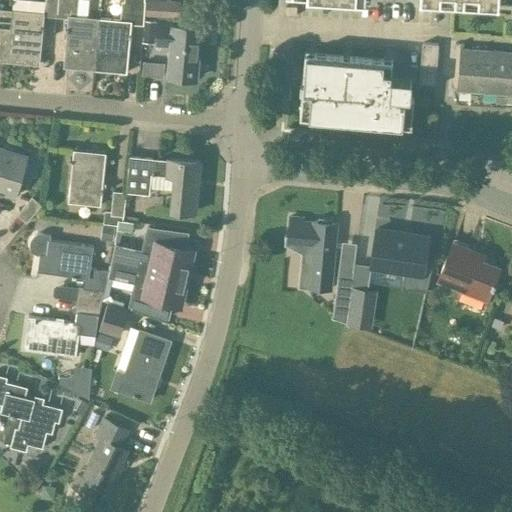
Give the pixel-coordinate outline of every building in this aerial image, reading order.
[(44,15),(56,16),(57,0),(13,0),(13,8),(8,60),(40,63),(44,15)] [(63,66),(95,69),(100,17),(77,15),(78,0),(57,0),(56,16),(68,18),(63,66)] [(123,0),(122,19),(100,17),(95,69),(127,72),(131,23),(144,24),(145,0),(123,0)] [(0,59),(8,60),(13,8),(0,6),(0,59)] [(171,75),(194,77),(198,28),(175,25),(175,24),(158,22),(156,45),(173,46),(171,75)] [(419,83),(436,84),(439,43),(423,42),(419,83)] [(457,88),(481,90),(485,49),(460,47),(457,88)] [(481,90),(506,92),(510,51),(485,49),(481,90)] [(393,59),(305,52),(299,116),(412,126),(414,97),(409,96),(411,76),(392,74),(393,59)] [(0,191),(15,196),(28,154),(0,145),(0,191)] [(74,148),(68,200),(101,204),(106,152),(74,148)] [(172,208),(195,210),(199,160),(170,157),(169,159),(129,154),(126,191),(150,193),(150,187),(174,189),(172,208)] [(121,219),(125,220),(125,216),(126,216),(128,191),(115,190),(113,211),(107,210),(106,223),(120,224),(121,219)] [(41,204),(32,197),(16,215),(26,223),(41,204)] [(334,248),(341,249),(342,238),(335,237),(336,222),(314,220),(313,224),(304,223),(304,217),(290,216),(288,242),(312,244),(310,269),(286,267),(284,282),(308,285),(308,286),(330,288),(334,248)] [(113,244),(110,259),(187,277),(194,249),(184,246),(188,232),(147,226),(146,239),(148,239),(146,249),(113,244)] [(428,237),(376,228),(370,264),(383,267),(380,281),(402,285),(402,286),(426,290),(434,257),(425,255),(428,237)] [(78,286),(76,299),(103,303),(107,275),(108,269),(90,267),(94,245),(50,238),(51,233),(44,232),(39,231),(36,233),(32,235),(30,245),(32,250),(36,252),(40,253),(37,269),(85,277),(83,287),(78,286)] [(438,279),(487,298),(499,265),(472,255),(474,249),(453,241),(438,279)] [(110,259),(108,269),(107,275),(135,281),(129,307),(168,317),(171,302),(181,304),(187,277),(110,259)] [(342,321),(343,313),(347,285),(346,285),(346,290),(332,288),(328,316),(342,321)] [(347,285),(343,313),(367,316),(370,288),(347,285)] [(101,315),(103,303),(76,299),(74,310),(75,310),(74,320),(28,314),(24,347),(76,353),(80,322),(84,322),(85,312),(101,315)] [(120,336),(129,307),(108,301),(99,329),(120,336)] [(112,386),(150,399),(170,339),(140,329),(125,371),(118,369),(112,386)] [(88,391),(92,366),(67,362),(63,387),(88,391)] [(55,420),(59,421),(63,407),(34,399),(34,397),(25,395),(28,385),(6,380),(7,376),(0,373),(0,402),(2,403),(0,410),(9,412),(9,413),(14,415),(15,413),(22,415),(18,426),(15,426),(10,445),(26,449),(28,442),(42,446),(47,430),(52,432),(55,420)] [(127,448),(121,445),(129,428),(104,417),(96,435),(101,437),(83,475),(77,472),(72,485),(93,494),(98,484),(108,488),(127,448)]
